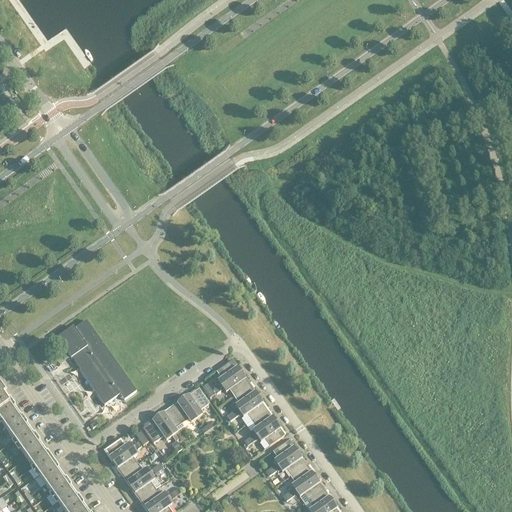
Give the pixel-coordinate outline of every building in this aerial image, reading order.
[(57,339),(65,351),(71,359),(72,359),(80,370),(79,371),(104,407),(120,396),(124,401),(136,393),(86,322),(74,330),(73,328),(57,339)] [(234,365),(232,362),(216,373),(221,380),(217,382),(221,388),(241,374),(240,372),(235,364),(234,365)] [(242,376),(241,374),(221,388),(225,394),(229,391),(234,398),(249,387),(247,384),(248,384),(243,376),(242,376)] [(207,385),(202,389),(210,400),(215,396),(207,385)] [(87,511),(0,387),(0,421),(52,496),(47,499),(52,507),(58,504),(63,511),(87,511)] [(251,390),(249,387),(234,398),(239,404),(235,407),(239,413),(259,399),(257,397),(258,397),(252,389),(251,390)] [(209,405),(199,390),(193,394),(192,394),(184,399),(185,399),(183,401),(196,420),(202,416),(199,412),(209,405)] [(260,401),(259,399),(239,413),(243,419),(247,416),(251,423),(267,412),(265,409),(266,409),(260,401)] [(196,420),(183,401),(181,402),(173,407),(173,408),(171,410),(181,425),(188,421),(191,424),(196,420)] [(181,425),(171,410),(168,412),(167,411),(159,417),(160,417),(158,418),(172,438),(177,434),(175,430),(181,425)] [(269,415),(267,412),(251,423),(256,429),(252,432),(256,438),(276,424),(275,422),(270,414),(269,415)] [(172,438),(158,418),(156,420),(156,419),(148,425),(142,430),(153,445),(163,438),(166,442),(172,438)] [(277,426),(276,424),(256,438),(260,443),(264,441),(269,448),(285,437),(282,434),(283,433),(278,426),(277,426)] [(148,443),(140,433),(135,436),(143,447),(148,443)] [(125,447),(120,440),(105,451),(107,454),(106,455),(112,463),(112,462),(113,464),(133,450),(129,445),(125,447)] [(290,445),(288,442),(273,453),(278,460),(274,462),(278,468),(298,454),(296,452),(297,452),(291,444),(290,445)] [(137,456),(133,450),(113,464),(114,466),(120,474),(121,474),(122,476),(138,466),(133,459),(137,456)] [(299,456),(298,454),(278,468),(275,470),(274,468),(269,470),(273,475),(277,472),(277,473),(280,471),(282,474),(286,471),(290,478),(306,467),(304,464),(305,464),(299,456)] [(143,472),(138,466),(122,476),(124,479),(124,480),(129,487),(131,489),(150,475),(146,470),(143,472)] [(308,470),(306,467),(290,478),(295,485),(291,487),(295,493),(315,479),(314,477),(309,469),(308,470)] [(154,481),(150,475),(131,489),(132,491),(137,499),(138,498),(140,501),(155,490),(151,484),(154,481)] [(316,481),(315,479),(295,493),(299,499),(303,496),(308,503),(323,492),(321,489),(322,489),(317,481),(316,481)] [(160,497),(155,490),(140,501),(142,504),(141,505),(146,511),(150,511),(168,500),(164,494),(160,497)] [(325,495),(323,492),(308,503),(313,509),(308,511),(321,511),(333,504),(331,502),(332,502),(326,494),(325,495)] [(172,506),(168,500),(150,511),(170,511),(168,509),(172,506)]
